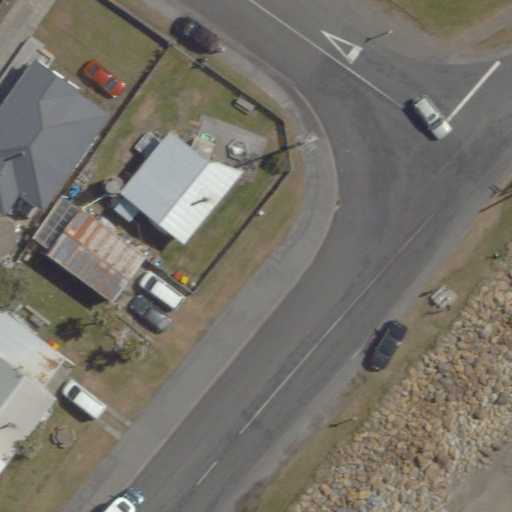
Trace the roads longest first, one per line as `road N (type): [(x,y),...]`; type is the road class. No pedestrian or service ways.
road 1 (residential): [(479,164),(175,511)]
road 2 (residential): [(248,0),(479,164)]
